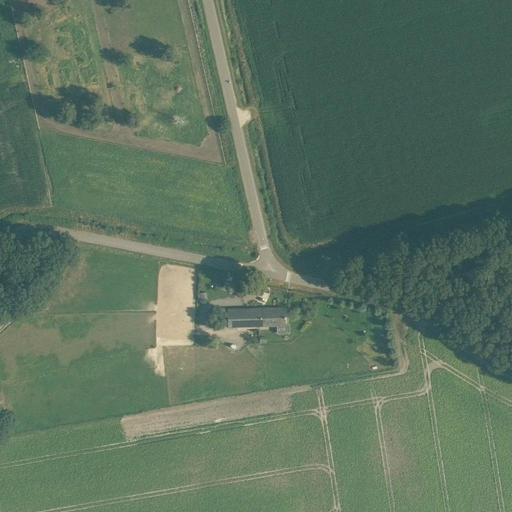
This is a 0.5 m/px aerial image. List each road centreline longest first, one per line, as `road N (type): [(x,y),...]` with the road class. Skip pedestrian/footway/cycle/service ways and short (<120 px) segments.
road 1 (unclassified): [(272,272),(207,0)]
road 2 (unclassified): [(0,239),(43,228),(272,272)]
road 3 (unclassified): [(511,363),(407,304),(272,272)]
